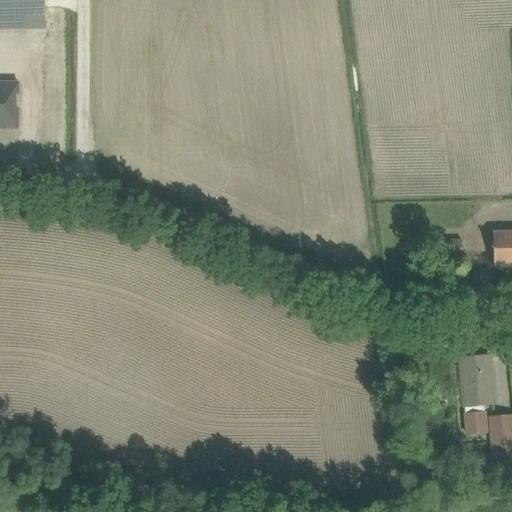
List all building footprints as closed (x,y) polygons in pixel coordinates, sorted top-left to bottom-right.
[(0,0),(0,26),(45,25),(44,0),(0,0)] [(0,128),(16,129),(17,83),(0,82),(0,128)] [(511,232),(493,233),(493,247),(493,267),(511,266),(511,232)] [(461,240),(438,240),(438,257),(462,257),(461,240)] [(490,356),(459,358),(466,434),(486,432),(483,405),(494,404),(490,356)] [(511,440),(491,442),(493,477),(511,476),(511,440)] [(410,458),(412,483),(441,481),(439,456),(410,458)]
